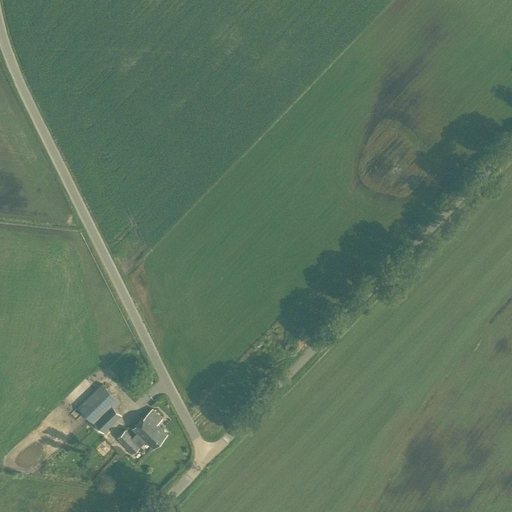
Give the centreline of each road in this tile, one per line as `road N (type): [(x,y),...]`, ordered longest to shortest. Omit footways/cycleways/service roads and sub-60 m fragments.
road 1 (unclassified): [(205,456),(0,30)]
road 2 (unclassified): [(205,456),(511,148)]
